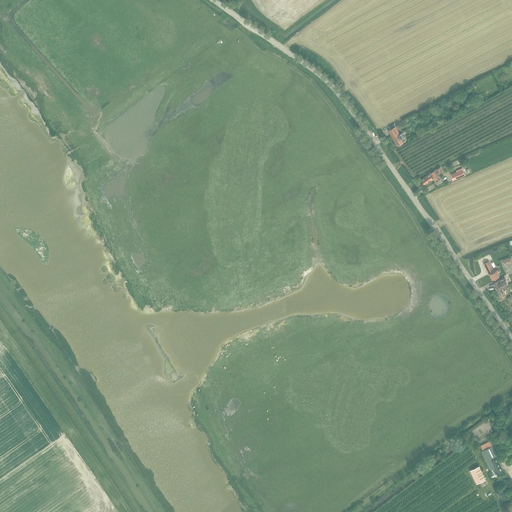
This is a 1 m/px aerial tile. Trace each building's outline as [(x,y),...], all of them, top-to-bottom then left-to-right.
[(403,142),(405,141),(403,138),(404,138),(402,134),(401,131),(399,126),(390,130),(393,136),(398,145),(403,142)] [(428,175),(421,179),(425,185),(433,179),(431,177),(433,176),(436,180),(439,178),(437,174),(438,173),(442,171),(440,167),(436,169),(434,170),(428,175)] [(453,179),(465,176),(463,168),(456,170),(456,172),(451,173),(453,179)] [(499,269),(494,272),(489,261),(483,263),(489,275),(490,275),(492,279),(500,276),(498,273),(501,271),(499,269)] [(497,290),(504,286),(508,284),(505,278),(498,281),(493,283),(497,290)] [(504,286),(497,290),(500,298),(505,295),(505,294),(506,293),(505,291),(506,290),(504,286)] [(480,444),(482,449),(492,446),(490,441),(480,444)] [(492,446),(482,451),(487,462),(492,472),(491,473),(493,476),(495,475),(497,474),(503,471),(497,457),(498,457),(492,446)] [(479,466),(470,470),(476,483),(485,479),(479,466)] [(501,491),(497,493),(502,503),(506,501),(501,491)]
